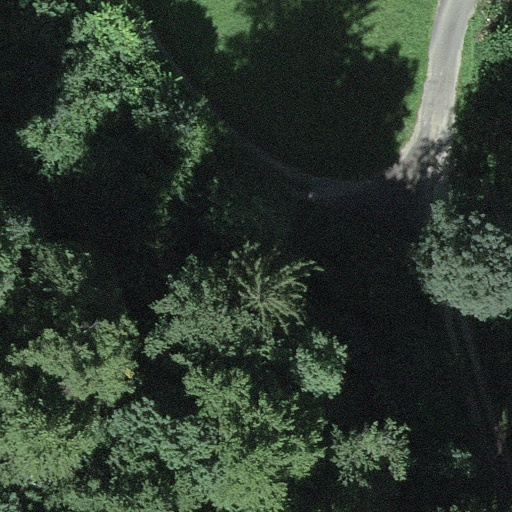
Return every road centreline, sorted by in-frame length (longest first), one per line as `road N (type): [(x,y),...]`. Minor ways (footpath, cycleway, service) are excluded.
road 1 (track): [(487,511),(444,435),(409,196),(463,0)]
road 2 (track): [(409,196),(342,196),(249,170),(107,0)]
